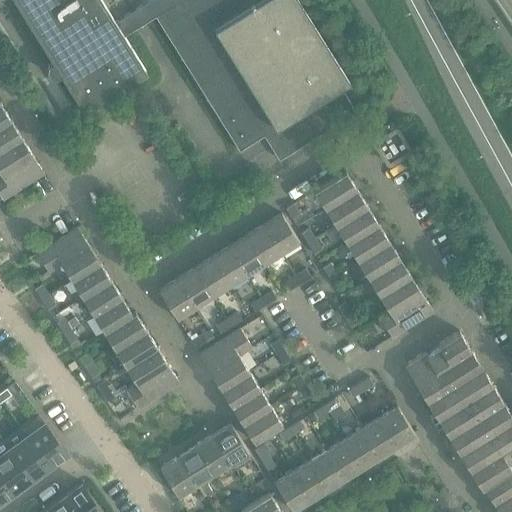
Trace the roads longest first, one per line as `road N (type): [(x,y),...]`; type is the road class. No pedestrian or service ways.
road 1 (residential): [(74,182),(135,281),(356,139)]
road 2 (residential): [(463,306),(356,139)]
road 3 (primary): [(418,0),(511,168)]
road 4 (residential): [(0,296),(106,445)]
road 5 (residential): [(477,511),(382,359)]
road 6 (residential): [(382,359),(347,382),(290,294)]
road 7 (residential): [(0,71),(74,182)]
